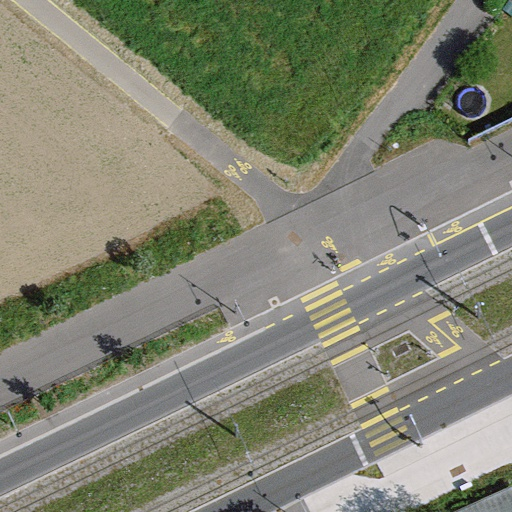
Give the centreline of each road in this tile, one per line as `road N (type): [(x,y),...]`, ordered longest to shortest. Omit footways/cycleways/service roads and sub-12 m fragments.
road 1 (secondary): [(511,225),(0,474)]
road 2 (secondary): [(252,511),(511,384)]
